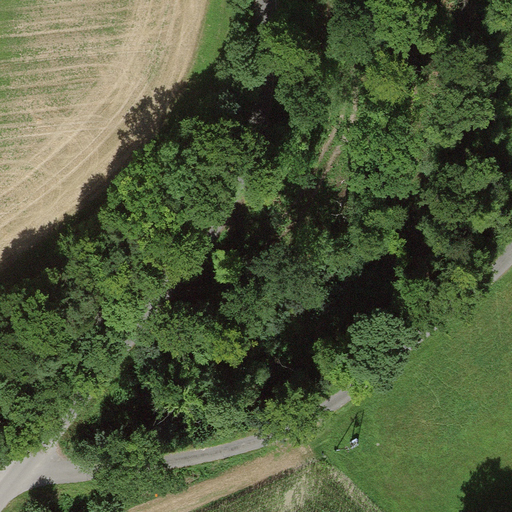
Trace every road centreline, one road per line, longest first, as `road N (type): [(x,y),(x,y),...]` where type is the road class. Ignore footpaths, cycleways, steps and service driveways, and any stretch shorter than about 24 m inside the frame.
road 1 (track): [(511,250),(418,343),(272,441),(194,462),(0,476)]
road 2 (residential): [(0,479),(256,99),(260,0)]
